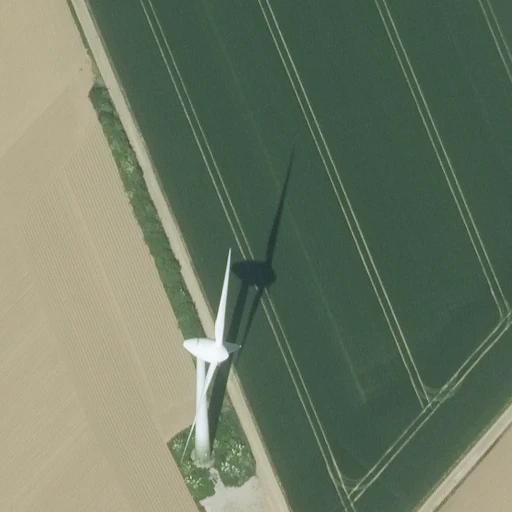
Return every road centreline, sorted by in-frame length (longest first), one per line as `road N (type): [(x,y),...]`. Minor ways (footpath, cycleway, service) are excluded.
road 1 (track): [(285,511),(77,0)]
road 2 (track): [(511,405),(421,511)]
